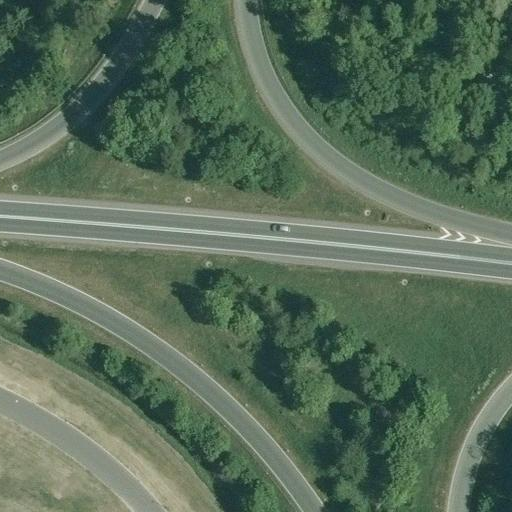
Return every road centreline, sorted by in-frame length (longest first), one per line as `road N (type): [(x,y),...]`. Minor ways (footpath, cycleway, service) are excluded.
road 1 (trunk): [(511,262),(0,215)]
road 2 (trunk): [(0,270),(56,290),(156,348),(263,445),(311,511)]
road 3 (trunk): [(511,248),(363,170),(286,104),(248,0)]
road 4 (trunk): [(151,0),(98,92),(56,132),(0,159)]
road 5 (trunk): [(456,511),(490,410),(511,391)]
